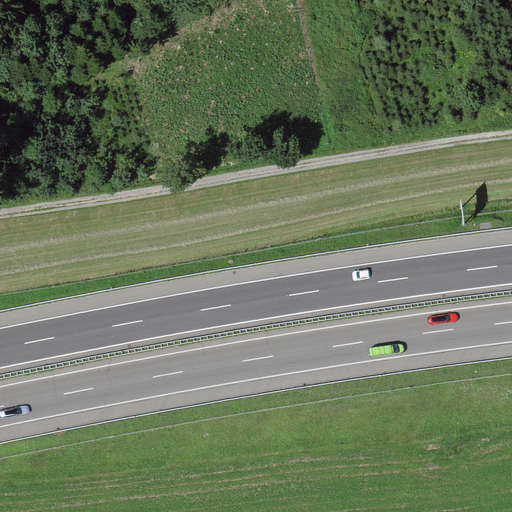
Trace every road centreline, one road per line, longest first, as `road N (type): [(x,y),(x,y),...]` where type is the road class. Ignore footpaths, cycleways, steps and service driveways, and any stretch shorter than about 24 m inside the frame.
road 1 (motorway): [(0,408),(511,323)]
road 2 (motorway): [(511,264),(0,348)]
road 3 (track): [(0,213),(511,136)]
